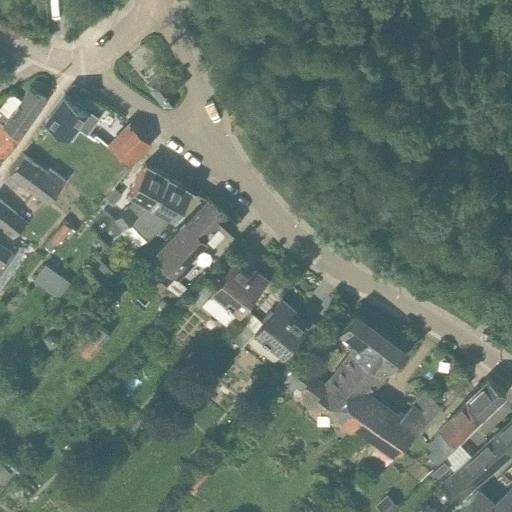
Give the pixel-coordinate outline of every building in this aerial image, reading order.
[(179,91),(166,75),(158,81),(151,87),(164,103),(179,91)] [(0,144),(7,151),(19,137),(46,97),(30,87),(8,117),(0,108),(0,122),(0,123),(0,122),(0,144)] [(67,136),(86,109),(65,94),(46,121),(67,136)] [(94,134),(130,165),(150,142),(130,123),(114,112),(94,134)] [(292,166),(301,156),(291,147),(281,157),(292,166)] [(47,172),(23,154),(10,171),(46,202),(65,181),(50,169),(47,172)] [(108,241),(130,222),(152,206),(168,176),(146,163),(129,193),(137,198),(115,219),(105,210),(90,227),(109,245),(110,244),(108,241)] [(152,206),(130,222),(146,240),(172,215),(175,217),(191,189),(168,176),(152,206)] [(122,195),(114,188),(103,200),(112,207),(122,195)] [(227,235),(235,225),(207,198),(184,221),(152,255),(178,279),(195,261),(190,255),(216,225),(227,235)] [(0,226),(14,238),(27,224),(0,200),(0,226)] [(71,226),(63,221),(44,246),(51,251),(71,226)] [(0,271),(13,254),(0,244),(0,271)] [(101,286),(112,274),(95,258),(84,270),(101,286)] [(250,272),(237,261),(212,290),(238,313),(267,278),(254,267),(250,272)] [(54,301),(69,282),(45,264),(33,279),(54,295),(51,299),(54,301)] [(289,361),(297,352),(289,346),(306,325),(293,314),(297,309),(283,298),(255,332),(282,355),(289,361)] [(168,306),(161,300),(157,305),(164,311),(168,306)] [(112,328),(115,325),(113,323),(117,319),(104,309),(74,347),(89,359),(110,332),(108,330),(110,327),(112,328)] [(314,404),(340,423),(353,433),(349,439),(352,441),(342,454),(372,476),(429,418),(424,413),(435,401),(424,391),(404,412),(401,409),(398,412),(380,399),(376,403),(363,395),(377,378),(385,385),(396,372),(390,367),(404,349),(356,312),(343,329),(360,343),(326,390),(294,368),(283,385),(312,407),(314,404)] [(61,343),(56,336),(50,334),(43,338),(49,350),(61,343)] [(458,395),(471,382),(461,373),(449,386),(458,395)] [(489,378),(467,402),(482,417),(503,395),(506,392),(489,378)] [(441,406),(435,401),(424,413),(429,418),(441,406)] [(482,417),(467,402),(431,441),(436,447),(427,457),(436,466),(482,417)] [(457,503),(511,448),(511,419),(443,489),(457,503)] [(433,483),(449,466),(443,460),(427,477),(433,483)] [(187,481),(197,490),(198,491),(212,476),(201,466),(187,481)] [(346,502),(357,489),(349,482),(338,495),(346,502)] [(511,511),(511,488),(493,508),(491,506),(494,503),(480,490),(459,511),(511,511)] [(381,511),(391,511),(399,505),(388,494),(375,506),(381,511)] [(328,511),(317,502),(311,509),(315,511),(328,511)]
